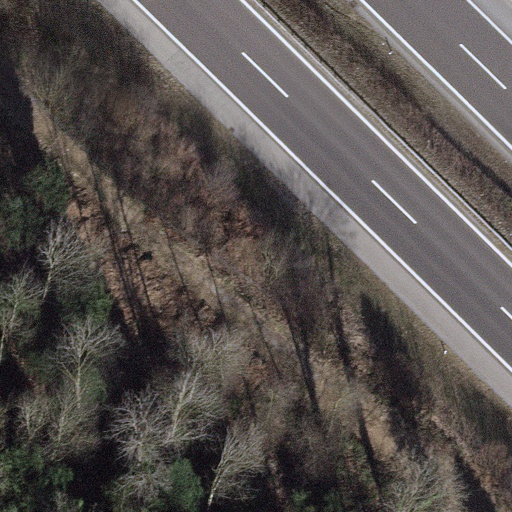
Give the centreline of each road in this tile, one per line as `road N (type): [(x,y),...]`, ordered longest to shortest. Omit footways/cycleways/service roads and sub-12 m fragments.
road 1 (motorway): [(185,0),(511,321)]
road 2 (motorway): [(511,91),(418,0)]
